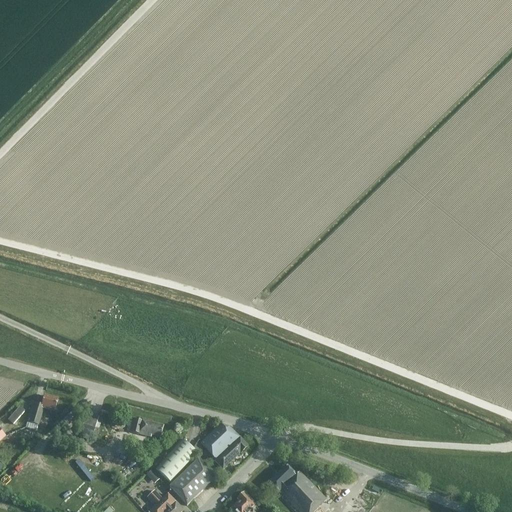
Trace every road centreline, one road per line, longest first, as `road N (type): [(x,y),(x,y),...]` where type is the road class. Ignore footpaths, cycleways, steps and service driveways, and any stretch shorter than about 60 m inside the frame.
road 1 (unclassified): [(276,439),(0,361)]
road 2 (unclassified): [(470,511),(276,439)]
